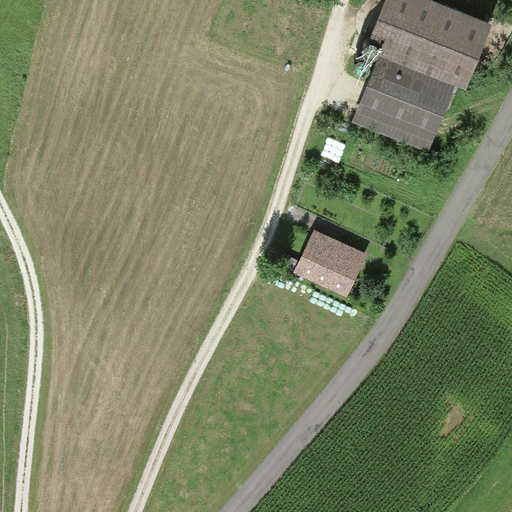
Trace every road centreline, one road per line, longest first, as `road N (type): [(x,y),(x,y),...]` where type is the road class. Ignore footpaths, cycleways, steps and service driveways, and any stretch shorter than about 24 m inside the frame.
road 1 (track): [(342,0),(255,259),(134,511)]
road 2 (unclassified): [(233,511),(405,297),(511,110)]
road 3 (track): [(17,511),(34,307),(0,212)]
